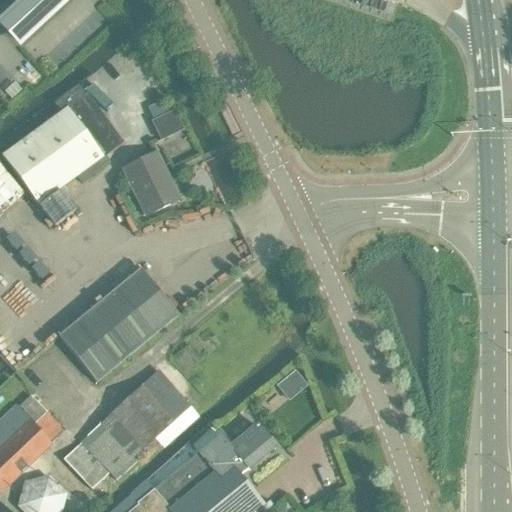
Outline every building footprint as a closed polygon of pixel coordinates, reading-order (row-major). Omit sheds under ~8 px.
[(26,0),(1,24),(19,43),(52,13),(53,14),(61,6),(60,5),(65,0),(26,0)] [(1,159),(37,208),(122,145),(87,96),(1,159)] [(151,215),(179,202),(156,155),(122,172),(135,198),(141,195),(151,215)] [(95,385),(178,318),(139,271),(57,339),(95,385)] [(158,372),(111,416),(145,451),(191,407),(158,372)] [(0,493),(51,446),(50,445),(61,433),(45,415),(46,414),(29,397),(16,409),(16,408),(0,423),(0,493)] [(112,511),(271,511),(272,511),(255,490),(251,494),(238,479),(247,472),(248,473),(275,451),(256,428),(230,449),(221,437),(153,493),(145,483),(112,511)] [(110,474),(81,444),(63,461),(91,492),(110,474)] [(61,511),(66,496),(48,477),(23,483),(16,508),(19,511),(61,511)]
